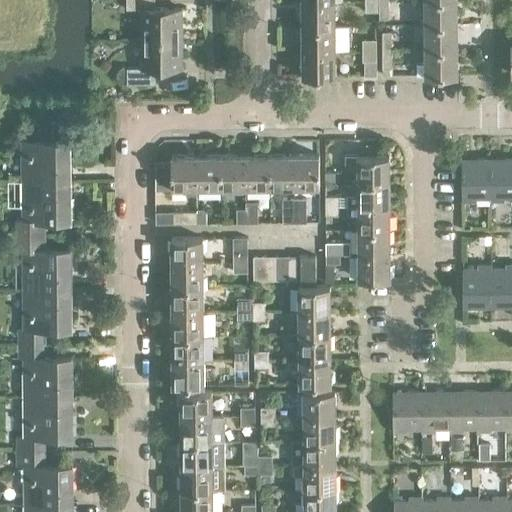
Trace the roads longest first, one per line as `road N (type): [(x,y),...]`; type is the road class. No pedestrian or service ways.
road 1 (unclassified): [(133,511),(135,124),(254,119)]
road 2 (residential): [(402,354),(403,316),(424,278),(421,116)]
road 3 (unclassified): [(421,116),(254,119)]
road 4 (unknown): [(373,388),(379,511)]
